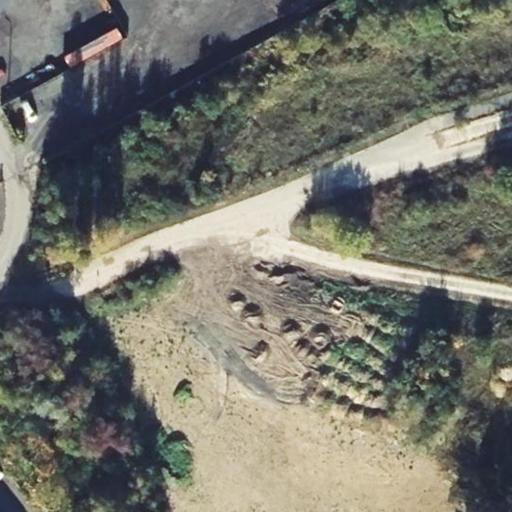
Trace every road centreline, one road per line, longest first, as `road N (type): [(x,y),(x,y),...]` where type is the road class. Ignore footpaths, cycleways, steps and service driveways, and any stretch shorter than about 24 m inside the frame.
road 1 (track): [(511,144),(53,290),(0,288)]
road 2 (track): [(256,225),(331,264),(511,313)]
